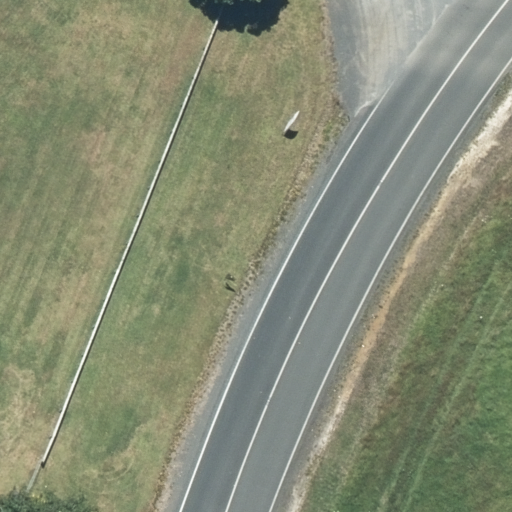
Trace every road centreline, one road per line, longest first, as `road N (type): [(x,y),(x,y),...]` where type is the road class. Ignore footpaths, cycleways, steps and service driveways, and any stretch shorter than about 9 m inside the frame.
road 1 (tertiary): [(503,0),(310,287),(235,511)]
road 2 (track): [(419,511),(511,341)]
